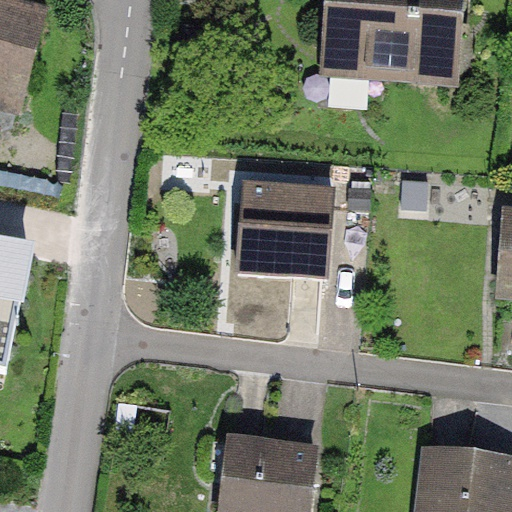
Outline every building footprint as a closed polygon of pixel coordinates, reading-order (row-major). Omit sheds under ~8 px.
[(60,13),(4,0),(0,0),(0,95),(36,105),(60,13)] [(353,0),(350,88),(482,94),(486,0),(353,0)] [(356,199),(258,200),(258,280),(357,280),(356,199)] [(41,260),(0,251),(0,372),(18,376),(41,260)] [(345,511),(350,461),(250,453),(245,511),(345,511)] [(511,511),(511,472),(444,465),(439,511),(511,511)]
